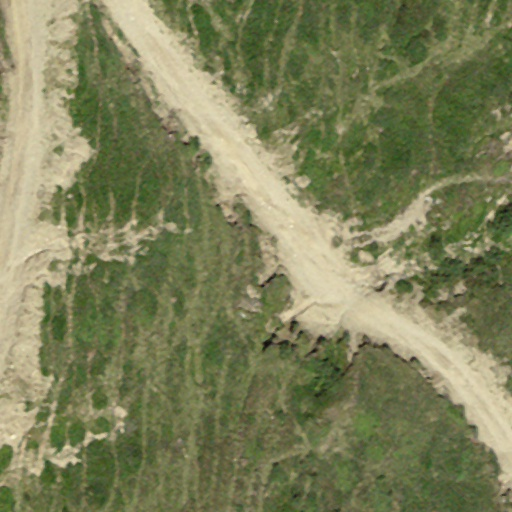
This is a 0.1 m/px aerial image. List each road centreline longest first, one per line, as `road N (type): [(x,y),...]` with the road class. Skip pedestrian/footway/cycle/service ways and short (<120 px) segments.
road 1 (track): [(119,0),(511,467)]
road 2 (track): [(0,275),(27,184),(61,0)]
